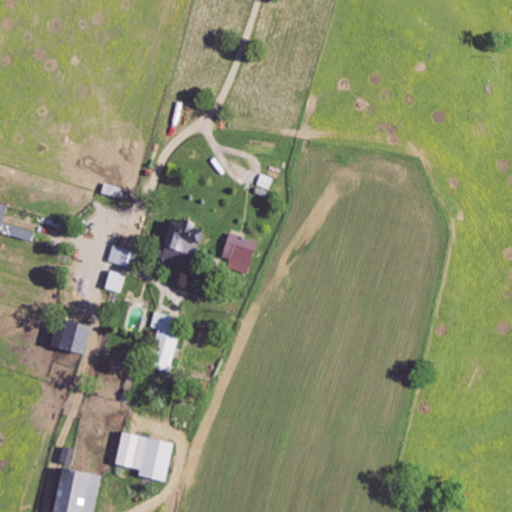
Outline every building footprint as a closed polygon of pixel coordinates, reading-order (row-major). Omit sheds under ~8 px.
[(260,188),(273,191),(276,180),(263,176),(260,188)] [(0,232),(36,242),(39,232),(10,224),(14,207),(0,203),(0,232)] [(215,232),(206,231),(207,223),(195,221),(194,226),(175,222),(171,240),(174,241),(170,262),(196,268),(201,244),(212,246),(215,232)] [(142,253),(118,247),(114,264),(138,269),(142,253)] [(132,277),(117,273),(112,291),(127,295),(132,277)] [(175,374),(189,320),(159,313),(155,328),(168,331),(158,370),(175,374)] [(101,328),(76,322),(73,330),(66,328),(61,345),(70,348),(70,349),(93,356),(101,328)] [(147,478),(174,484),(182,445),(131,434),(124,467),(149,472),(147,478)] [(76,467),(80,451),(70,448),(66,464),(76,467)] [(65,511),(101,511),(109,477),(74,470),(68,496),(62,494),(59,507),(66,509),(65,511)]
